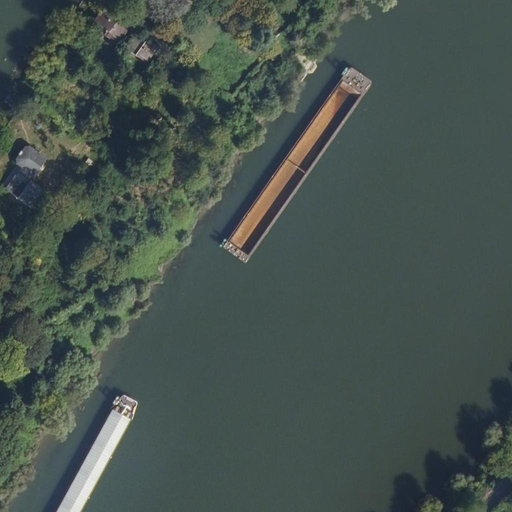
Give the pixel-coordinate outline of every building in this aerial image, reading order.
[(112,16),(103,29),(109,34),(119,21),(112,16)] [(142,40),(134,52),(141,57),(150,45),(142,40)] [(186,71),(177,84),(185,89),(194,77),(186,71)] [(13,161),(14,167),(17,170),(30,179),(31,180),(44,162),(27,150),(21,151),(13,161)] [(13,176),(26,185),(30,179),(17,170),(13,176)] [(13,176),(3,190),(26,207),(34,196),(23,189),(26,185),(13,176)]
